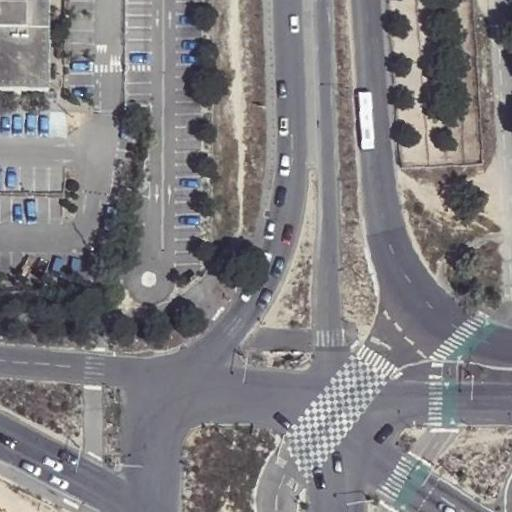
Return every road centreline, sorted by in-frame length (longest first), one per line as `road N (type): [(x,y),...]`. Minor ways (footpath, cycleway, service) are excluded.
road 1 (tertiary): [(287,0),(290,197),(278,240),(243,315),(214,350),(146,377)]
road 2 (tertiary): [(333,404),(319,0)]
road 3 (secondary): [(333,404),(146,377)]
road 4 (tertiary): [(511,400),(333,404)]
road 5 (motorway): [(452,511),(381,467),(333,404)]
road 6 (secondary): [(0,429),(140,511)]
road 7 (secondary): [(146,377),(0,368)]
road 8 (secondary): [(146,377),(144,511)]
